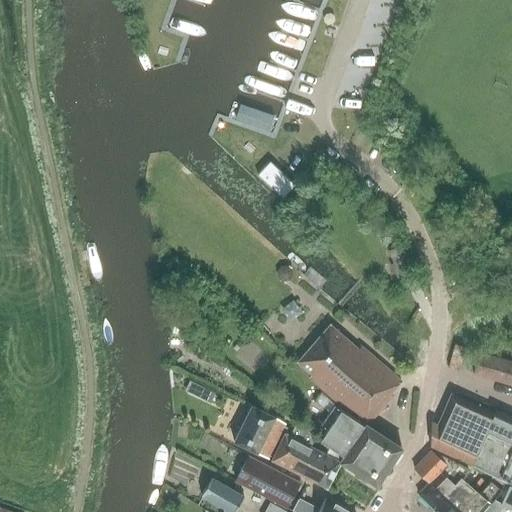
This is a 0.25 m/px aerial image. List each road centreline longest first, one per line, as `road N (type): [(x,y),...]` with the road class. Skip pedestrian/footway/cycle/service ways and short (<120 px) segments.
road 1 (residential): [(433,367),(439,290),(411,216),(328,132),(321,115),(366,0)]
road 2 (residential): [(388,511),(420,439),(433,367)]
